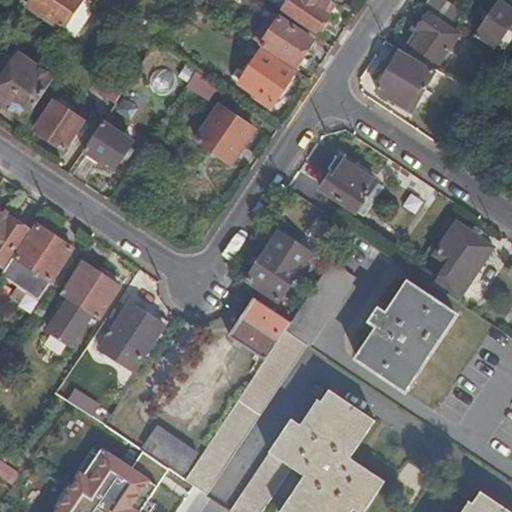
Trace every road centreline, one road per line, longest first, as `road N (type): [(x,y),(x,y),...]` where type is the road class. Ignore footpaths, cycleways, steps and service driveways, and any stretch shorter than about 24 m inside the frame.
road 1 (residential): [(330,95),(201,286),(0,151)]
road 2 (residential): [(330,95),(511,216)]
